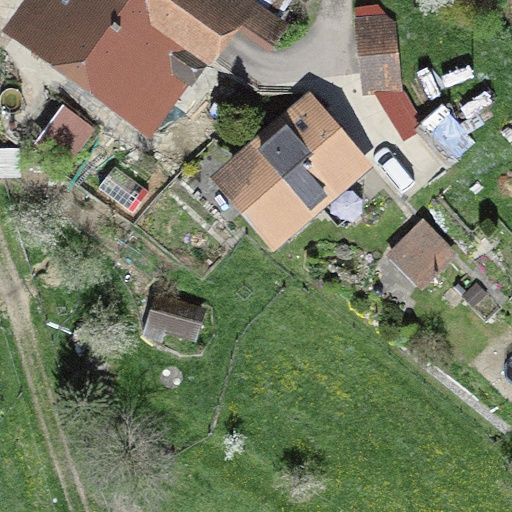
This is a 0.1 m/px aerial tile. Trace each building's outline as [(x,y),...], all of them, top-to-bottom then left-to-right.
[(276,0),(57,0),(16,58),(162,161),(276,0)] [(393,6),(358,9),(365,86),(400,83),(393,6)] [(379,180),(315,113),(219,205),(282,272),(379,180)] [(56,116),(43,157),(88,171),(100,130),(56,116)] [(424,221),(388,260),(424,292),(459,254),(424,221)]
